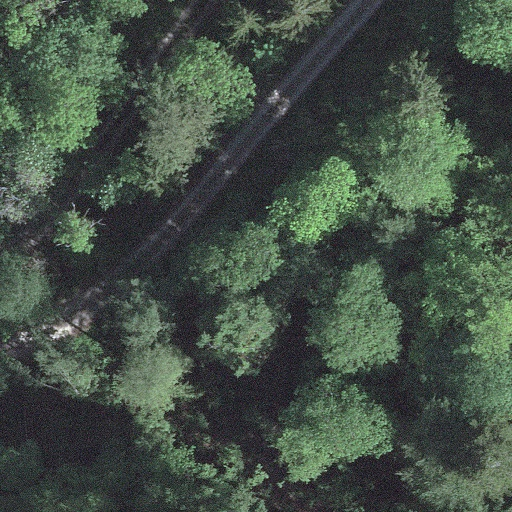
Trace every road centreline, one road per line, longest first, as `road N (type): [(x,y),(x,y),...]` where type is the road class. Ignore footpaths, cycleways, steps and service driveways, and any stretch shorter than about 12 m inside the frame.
road 1 (track): [(365,0),(152,240),(41,325),(0,342)]
road 2 (track): [(201,0),(0,254)]
